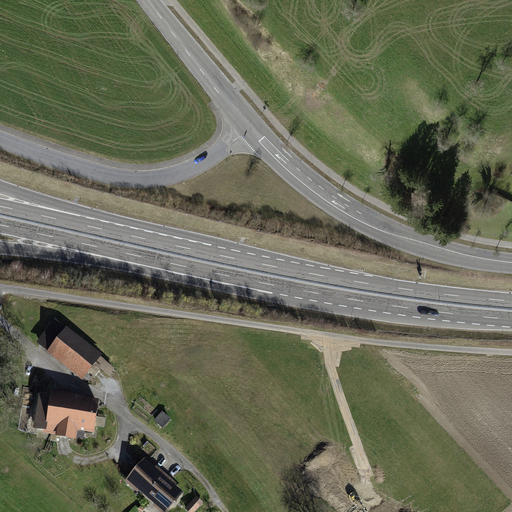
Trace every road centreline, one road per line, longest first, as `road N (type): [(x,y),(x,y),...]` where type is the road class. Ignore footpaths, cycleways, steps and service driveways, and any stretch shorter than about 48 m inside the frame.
road 1 (trunk): [(511,301),(354,281),(138,237)]
road 2 (trunk): [(182,265),(401,307),(511,319)]
road 3 (tertiary): [(251,127),(319,191),(370,222),(511,262)]
road 4 (unclassified): [(0,139),(140,180),(199,165),(251,127)]
road 5 (trunk): [(0,224),(182,265)]
road 6 (trunk): [(0,247),(182,265)]
road 7 (tertiary): [(147,0),(251,127)]
road 8 (trunk): [(138,237),(0,187)]
road 9 (trunk): [(138,237),(0,206)]
